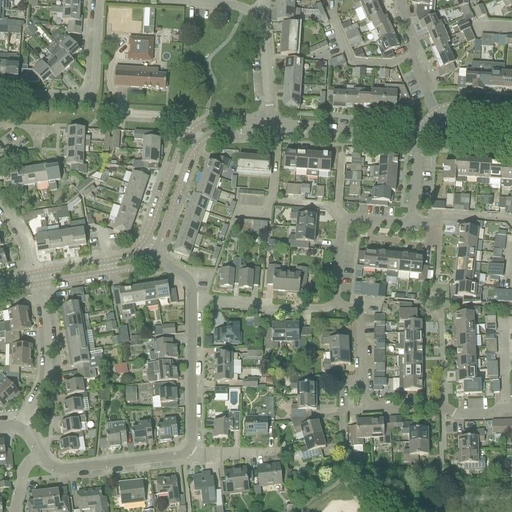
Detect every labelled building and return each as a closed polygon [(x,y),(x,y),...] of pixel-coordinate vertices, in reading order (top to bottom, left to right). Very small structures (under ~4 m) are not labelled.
[(11,0),(0,0),(0,11),(6,11),(6,3),(12,3),(11,0)] [(82,4),(82,0),(62,0),(62,9),(51,9),(63,10),(79,11),(79,4),(82,4)] [(299,0),(277,0),(277,9),(299,10),(294,10),(294,3),(299,3),(299,0)] [(353,6),(355,11),(376,2),(374,0),(361,0),(362,2),(353,6)] [(455,0),(457,8),(459,8),(468,6),(466,0),(455,0)] [(509,8),(511,6),(511,0),(495,0),(493,1),(495,5),(502,3),(504,10),(502,11),(504,16),(511,13),(509,8)] [(361,9),(366,20),(381,14),(376,2),(355,11),(356,11),(361,9)] [(472,15),(469,10),(468,6),(459,8),(460,13),(461,12),(464,18),(472,15)] [(477,19),(486,16),(482,7),(473,10),(477,19)] [(79,11),(63,10),(51,9),(51,14),(62,14),(62,22),(67,22),(67,29),(80,29),(81,17),(79,17),(79,11)] [(298,23),(299,10),(277,9),(276,21),(298,23)] [(328,22),(325,15),(322,10),(318,11),(323,24),(328,22)] [(6,12),(6,11),(0,11),(0,27),(8,28),(15,28),(16,22),(7,21),(7,20),(3,20),(4,11),(6,12)] [(111,11),(110,23),(114,24),(114,28),(125,28),(125,32),(139,33),(140,24),(130,24),(131,13),(111,11)] [(371,24),(374,31),(389,24),(386,17),(383,18),(381,14),(366,20),(368,25),(371,24)] [(444,21),(437,24),(434,16),(419,23),(422,31),(426,29),(428,33),(443,27),(442,26),(446,25),(444,21)] [(470,29),(467,22),(467,21),(465,22),(456,26),(460,33),(470,29)] [(297,36),(298,23),(291,23),(290,25),(282,24),(282,35),(297,36)] [(374,31),(379,42),(394,36),(389,24),(374,31)] [(356,30),(358,29),(356,25),(354,25),(351,27),(343,30),(348,42),(359,37),(356,30)] [(33,36),(36,33),(31,26),(27,30),(33,36)] [(433,45),(448,38),(443,27),(428,33),(433,45)] [(29,39),(33,36),(27,30),(24,33),(29,39)] [(60,39),(55,44),(59,48),(74,63),(75,63),(76,58),(74,56),(79,51),(69,39),(68,40),(65,35),(62,38),(60,39)] [(296,46),(297,36),(282,35),(281,45),(296,46)] [(375,44),(382,60),(390,60),(394,58),(391,51),(399,48),(394,36),(379,42),(375,44)] [(350,49),(362,44),(359,37),(348,42),(350,49)] [(129,38),(127,60),(151,61),(153,39),(129,38)] [(446,45),(450,43),(448,38),(433,45),(434,49),(431,50),(434,58),(449,52),(446,45)] [(311,54),(327,47),(325,43),(309,50),(311,54)] [(296,57),(296,46),(281,45),(280,56),(296,57)] [(59,48),(50,56),(64,71),(69,67),(71,69),(75,69),(75,63),(74,63),(59,48)] [(452,65),(455,64),(449,52),(434,58),(439,70),(437,71),(440,78),(455,71),(452,65)] [(7,56),(5,82),(10,83),(11,80),(18,80),(19,58),(16,58),(16,56),(7,56)] [(50,56),(41,64),(55,80),(55,81),(61,82),(61,78),(59,76),(64,71),(50,56)] [(329,70),(345,64),(342,56),(330,61),(329,70)] [(302,61),(289,60),(286,60),(285,73),(301,74),(302,61)] [(477,91),(479,63),(471,63),(471,70),(465,70),(464,86),(472,87),(472,91),(477,91)] [(491,72),(491,64),(479,63),(477,91),(482,91),(483,88),(490,88),(491,72)] [(55,81),(55,80),(41,64),(32,72),(26,71),(26,66),(22,66),(21,83),(37,84),(40,81),(43,84),(48,79),(50,81),(55,81)] [(503,73),(504,65),(491,64),(491,72),(490,88),(502,89),(504,73),(503,73)] [(158,75),(158,70),(115,68),(114,88),(165,90),(166,75),(158,75)] [(511,89),(511,72),(504,73),(502,89),(511,89)] [(300,86),(301,74),(285,73),(284,85),(300,86)] [(299,98),(300,86),(284,85),(283,97),(299,98)] [(403,87),(396,86),(384,86),(384,92),(383,108),(396,109),(396,102),(408,103),(409,101),(403,87)] [(335,89),(333,89),(328,89),(328,97),(333,97),(332,109),(345,109),(345,93),(335,92),(335,89)] [(357,107),(358,90),(353,90),(353,94),(345,93),(345,109),(353,110),(353,106),(357,107)] [(364,94),(364,91),(358,90),(357,107),(362,107),(362,110),(370,111),(371,91),(370,94),(364,94)] [(383,108),(384,92),(371,91),(370,111),(370,107),(383,108)] [(298,110),(299,98),(283,97),(282,109),(298,110)] [(84,137),(84,129),(68,129),(65,129),(65,134),(68,134),(67,141),(89,142),(89,137),(84,137)] [(143,141),(142,151),(161,152),(161,147),(159,147),(159,140),(155,139),(156,133),(134,132),(133,140),(143,141)] [(89,147),(89,142),(67,141),(67,148),(64,148),(64,153),(83,154),(83,147),(89,147)] [(295,171),(297,150),(290,150),(290,152),(285,152),(283,170),(295,171)] [(297,153),(297,150),(295,171),(306,172),(308,154),(297,153)] [(390,162),(391,150),(377,150),(377,160),(379,160),(378,168),(374,167),(374,168),(378,168),(396,170),(397,163),(390,162)] [(131,169),(139,170),(144,170),(149,170),(149,164),(158,165),(158,157),(161,158),(161,152),(142,151),(141,163),(132,162),(131,169)] [(82,166),(83,154),(64,153),(64,158),(66,158),(66,166),(71,166),(71,172),(78,172),(78,174),(86,175),(86,166),(82,166)] [(330,173),(331,153),(324,153),(324,155),(319,155),(318,172),(330,173)] [(318,172),(319,155),(308,154),(306,172),(306,178),(317,179),(318,172)] [(269,159),(240,157),(238,157),(237,172),(270,175),(271,167),(269,167),(269,159)] [(226,172),(229,161),(219,158),(216,165),(207,162),(203,174),(219,179),(221,171),(226,172)] [(454,183),(456,160),(455,160),(455,162),(448,162),(448,165),(444,164),(442,182),(454,183)] [(465,184),(467,161),(456,160),(454,183),(465,184)] [(488,186),(490,160),(483,160),(483,162),(478,162),(477,180),(477,185),(488,186)] [(489,180),(488,186),(500,187),(500,182),(500,181),(501,163),(501,161),(494,160),(494,163),(490,163),(490,160),(489,180)] [(477,180),(478,162),(467,161),(465,184),(466,184),(466,179),(477,180)] [(511,188),(511,173),(511,164),(501,163),(500,181),(500,182),(500,187),(503,187),(503,189),(510,189),(511,188)] [(57,165),(50,166),(50,164),(45,165),(48,183),(49,192),(56,191),(55,182),(60,182),(57,165)] [(49,192),(48,183),(45,165),(39,165),(40,168),(33,169),(36,185),(48,184),(49,192)] [(33,169),(27,170),(26,168),(21,169),(24,187),(36,185),(33,169)] [(396,170),(378,168),(374,168),(373,179),(377,179),(396,181),(396,170)] [(12,189),(24,187),(21,169),(16,169),(16,172),(9,173),(9,174),(3,175),(6,195),(13,194),(12,189)] [(96,173),(89,179),(92,183),(94,181),(100,182),(102,176),(96,173)] [(144,191),(148,179),(133,173),(128,185),(144,191)] [(215,190),(219,179),(203,174),(199,185),(215,190)] [(85,188),(92,183),(89,179),(82,184),(85,188)] [(395,192),(396,181),(377,179),(376,191),(371,190),(395,192)] [(79,193),(85,188),(82,184),(76,190),(79,193)] [(140,202),(144,191),(128,185),(125,197),(140,202)] [(211,202),(215,190),(199,185),(195,196),(211,202)] [(293,196),(294,185),(287,185),(286,195),(293,196)] [(323,198),(324,188),(316,187),(315,198),(323,198)] [(359,189),(359,190),(349,189),(348,196),(359,197),(360,189),(359,189)] [(94,198),(90,194),(87,190),(82,194),(85,198),(87,196),(91,201),(94,198)] [(395,193),(395,192),(371,190),(371,200),(367,199),(366,206),(387,207),(387,203),(391,204),(392,197),(389,197),(390,192),(395,193)] [(211,202),(195,196),(193,195),(189,207),(205,212),(208,201),(211,202)] [(136,213),(140,202),(125,197),(121,208),(136,213)] [(74,207),(81,202),(78,198),(71,204),(74,207)] [(40,209),(51,207),(50,201),(47,201),(47,203),(39,204),(40,209)] [(201,224),(205,212),(189,207),(185,219),(201,224)] [(132,225),(136,213),(121,208),(117,219),(132,225)] [(310,216),(311,210),(291,208),(290,220),(297,220),(296,229),(314,230),(314,229),(316,229),(317,218),(315,218),(315,217),(310,216)] [(128,237),(132,225),(117,219),(113,231),(117,233),(128,237)] [(197,235),(201,224),(185,219),(181,230),(197,235)] [(240,221),(233,220),(232,232),(239,233),(240,221)] [(84,221),(69,224),(70,232),(71,232),(74,250),(79,249),(79,247),(86,246),(83,230),(83,227),(85,226),(84,221)] [(481,230),(481,224),(468,222),(468,228),(457,227),(457,234),(459,234),(459,239),(476,241),(478,230),(481,230)] [(58,227),(46,229),(47,236),(50,254),(55,253),(55,251),(62,250),(59,231),(58,227)] [(313,244),(314,230),(296,229),(296,237),(289,237),(288,248),(308,250),(308,243),(313,244)] [(70,232),(64,233),(64,230),(59,231),(62,250),(68,249),(68,251),(74,250),(71,232),(70,232)] [(193,247),(197,235),(181,230),(177,242),(193,247)] [(495,236),(494,243),(505,244),(506,232),(497,231),(497,236),(495,236)] [(45,255),(50,254),(47,236),(35,238),(37,254),(44,252),(45,255)] [(475,252),(476,241),(459,239),(457,250),(475,252)] [(189,258),(193,247),(177,242),(173,253),(189,258)] [(492,254),(501,255),(501,251),(504,251),(505,244),(494,243),(492,254)] [(375,271),(377,251),(370,250),(370,252),(365,252),(365,253),(358,253),(357,262),(364,262),(363,270),(375,271)] [(457,250),(456,262),(474,264),(474,262),(480,263),(481,253),(475,252),(457,250)] [(377,253),(377,251),(375,271),(386,272),(388,252),(381,251),(381,254),(377,253)] [(388,254),(388,252),(386,272),(386,278),(397,279),(397,274),(399,253),(392,252),(392,255),(388,254)] [(397,274),(397,279),(408,281),(409,275),(411,254),(399,253),(397,274)] [(412,255),(412,254),(411,254),(409,275),(418,275),(417,280),(426,281),(427,267),(421,267),(423,256),(416,255),(415,257),(411,257),(411,255),(412,255)] [(491,265),(502,267),(503,259),(501,259),(501,255),(492,254),(491,265)] [(220,270),(219,288),(229,289),(229,291),(232,291),(232,285),(238,285),(238,289),(240,267),(240,260),(232,259),(232,271),(220,270)] [(473,275),(474,264),(456,262),(454,261),(452,273),(473,275),(480,276),(480,275),(473,275)] [(503,267),(502,267),(491,265),(489,277),(490,277),(498,278),(502,278),(503,267)] [(278,274),(279,267),(268,266),(266,286),(272,286),(272,291),(285,292),(287,275),(278,274)] [(245,272),(245,268),(240,267),(238,289),(248,290),(248,292),(251,292),(251,286),(258,287),(258,281),(259,269),(253,268),(253,272),(245,272)] [(306,289),(307,269),(296,268),(295,275),(287,275),(285,292),(287,293),(286,294),(297,295),(297,293),(299,294),(299,289),(306,289)] [(480,276),(473,275),(452,273),(455,273),(454,284),(482,287),(481,287),(481,284),(479,284),(480,276)] [(174,290),(168,291),(167,283),(155,285),(157,301),(169,299),(170,305),(177,304),(174,290)] [(481,291),(482,287),(454,284),(454,285),(455,285),(453,297),(458,297),(463,297),(462,300),(462,304),(480,303),(480,296),(481,291)] [(158,307),(157,301),(155,285),(143,287),(145,303),(146,309),(158,307)] [(133,305),(145,303),(143,287),(131,289),(133,305)] [(135,316),(133,305),(131,289),(118,291),(122,313),(129,312),(130,317),(135,316)] [(504,291),(498,291),(493,290),(493,298),(497,298),(497,302),(503,303),(504,291)] [(83,297),(66,300),(67,306),(61,307),(63,319),(81,316),(80,304),(84,303),(83,297)] [(411,311),(411,305),(395,303),(395,304),(398,304),(398,323),(421,323),(421,322),(417,322),(417,311),(411,311)] [(4,323),(28,319),(26,308),(19,310),(19,309),(15,309),(15,310),(2,312),(4,323)] [(480,316),(479,309),(479,308),(456,309),(457,314),(453,314),(453,321),(456,321),(456,326),(453,326),(473,326),(473,316),(480,316)] [(106,324),(115,323),(113,314),(108,315),(106,318),(107,323),(106,324)] [(88,322),(82,322),(81,316),(63,319),(65,331),(89,327),(88,322)] [(23,331),(30,330),(28,319),(4,323),(5,334),(5,340),(19,339),(19,333),(23,332),(23,331)] [(403,334),(421,334),(421,322),(421,323),(398,323),(398,324),(403,324),(403,334)] [(108,333),(116,331),(115,323),(106,324),(108,333)] [(285,325),(284,325),(284,323),(273,323),(273,325),(271,325),(271,330),(265,330),(265,350),(277,350),(277,343),(285,343),(285,325)] [(223,330),(214,330),(214,343),(223,343),(229,343),(234,343),(238,338),(238,324),(232,324),(226,324),(226,327),(224,327),(223,328),(223,330)] [(304,330),(298,330),(298,325),(285,325),(285,343),(294,343),(294,350),(305,350),(305,338),(304,330)] [(163,336),(175,335),(174,326),(162,327),(162,332),(163,336)] [(454,338),(474,337),(473,326),(453,326),(454,333),(456,333),(456,337),(454,338)] [(85,332),(90,332),(89,327),(65,331),(67,343),(86,340),(85,332)] [(162,327),(154,328),(154,332),(154,337),(163,336),(162,332),(162,327)] [(347,339),(342,339),(342,333),(322,334),(322,346),(329,345),(329,353),(348,353),(347,339)] [(398,346),(421,346),(421,334),(403,334),(403,335),(398,335),(398,346)] [(457,349),(474,348),(474,337),(454,338),(454,345),(456,345),(457,349)] [(121,346),(121,343),(120,338),(112,339),(113,347),(121,346)] [(23,345),(19,345),(19,339),(5,340),(5,346),(9,346),(9,356),(12,356),(30,357),(31,346),(23,346),(23,345)] [(93,345),(87,346),(86,340),(67,343),(68,355),(69,355),(69,354),(71,354),(101,349),(94,350),(93,345)] [(176,347),(172,347),(171,340),(153,342),(154,353),(149,354),(150,362),(177,360),(176,347)] [(403,357),(421,357),(421,346),(398,346),(395,346),(395,350),(403,350),(403,357)] [(261,358),(262,349),(247,348),(247,358),(261,358)] [(457,361),(475,360),(474,348),(457,349),(457,361)] [(108,361),(102,362),(101,349),(71,354),(69,354),(69,355),(68,355),(71,367),(77,366),(77,372),(88,370),(109,367),(108,361)] [(343,366),(348,366),(348,353),(329,353),(329,361),(323,362),(324,374),(344,373),(343,366)] [(236,355),(224,355),(214,355),(214,369),(232,369),(232,362),(236,362),(236,355)] [(30,357),(12,356),(9,356),(8,367),(30,368),(30,357)] [(398,357),(398,369),(403,369),(421,368),(421,357),(403,357),(398,357)] [(455,372),(475,371),(475,360),(457,361),(457,372),(455,372)] [(176,368),(172,369),(171,362),(147,364),(148,377),(150,377),(151,384),(177,381),(176,368)] [(117,376),(128,374),(126,364),(116,366),(117,376)] [(399,380),(421,380),(421,368),(403,369),(398,369),(399,380)] [(214,369),(214,383),(224,383),(237,383),(237,376),(240,376),(240,369),(232,369),(214,369)] [(82,381),(90,380),(88,370),(77,372),(71,373),(72,382),(65,383),(67,396),(81,394),(84,393),(82,381)] [(481,382),(476,382),(475,371),(455,372),(455,379),(458,379),(458,383),(481,382)] [(21,387),(14,379),(8,373),(4,378),(2,375),(0,376),(0,389),(11,401),(19,393),(17,391),(21,387)] [(315,384),(315,378),(290,378),(290,390),(297,390),(297,398),(315,398),(315,384)] [(257,389),(257,379),(247,379),(247,382),(242,382),(242,389),(257,389)] [(421,385),(421,380),(399,380),(399,392),(424,392),(424,385),(421,385)] [(481,394),(481,384),(481,382),(458,383),(458,384),(463,383),(463,395),(481,394)] [(176,390),(172,390),(171,384),(153,385),(154,398),(159,398),(160,404),(177,403),(176,390)] [(126,403),(135,403),(134,388),(125,388),(126,403)] [(0,389),(0,406),(2,408),(11,401),(0,389)] [(266,420),(273,420),(273,398),(265,398),(265,411),(259,411),(259,418),(246,418),(246,436),(266,436),(266,420)] [(311,411),(316,411),(315,398),(297,398),(296,406),(290,406),(290,417),(292,423),(290,423),(290,424),(291,423),(311,418),(311,411)] [(84,412),(82,413),(80,400),(63,403),(65,416),(84,413),(84,412)] [(79,425),(86,424),(84,413),(65,416),(66,422),(61,423),(63,435),(65,435),(82,432),(80,432),(79,425)] [(212,435),(212,439),(227,439),(227,432),(233,432),(233,414),(229,414),(229,416),(221,416),(221,422),(214,422),(214,435),(212,435)] [(317,422),(312,424),(311,418),(291,423),(290,424),(294,435),(301,433),(303,441),(321,435),(317,422)] [(390,430),(395,430),(395,418),(389,419),(389,425),(383,426),(383,421),(369,421),(370,440),(378,440),(379,446),(390,445),(390,430)] [(402,423),(402,419),(402,418),(395,418),(395,430),(401,430),(401,433),(408,433),(408,443),(427,443),(427,429),(417,429),(417,423),(402,423)] [(171,438),(177,437),(175,419),(163,421),(164,425),(156,426),(158,444),(171,442),(171,438)] [(353,453),(362,453),(362,440),(370,440),(369,421),(368,421),(368,420),(362,420),(362,422),(356,422),(356,427),(350,427),(351,447),(352,447),(353,453)] [(492,434),(498,434),(498,422),(491,422),(491,423),(487,423),(487,427),(491,427),(492,434)] [(151,429),(148,429),(148,423),(139,424),(140,428),(131,429),(133,447),(146,445),(145,441),(152,440),(151,429)] [(126,443),(124,425),(112,427),(112,432),(106,433),(108,450),(120,448),(120,444),(126,443)] [(477,443),(484,443),(483,431),(462,432),(462,438),(459,438),(459,452),(477,452),(477,443)] [(75,439),(83,438),(82,432),(65,435),(66,441),(59,442),(61,455),(78,452),(75,439)] [(320,450),(325,448),(321,435),(303,441),(305,448),(299,450),(303,461),(322,456),(320,450)] [(5,448),(4,441),(0,441),(0,466),(6,466),(6,469),(13,469),(11,452),(6,452),(5,448)] [(418,456),(428,456),(427,443),(408,443),(409,451),(402,452),(403,463),(418,463),(418,456)] [(484,460),(477,460),(477,452),(459,452),(459,453),(457,453),(458,459),(459,459),(459,465),(463,465),(464,472),(485,471),(484,460)] [(281,486),(280,475),(279,465),(257,468),(260,488),(281,486)] [(237,472),(224,473),(225,481),(227,496),(249,494),(248,484),(247,472),(246,473),(245,469),(240,470),(236,470),(237,472)] [(213,480),(210,481),(209,473),(201,474),(201,476),(192,477),(194,493),(201,493),(202,506),(216,505),(213,480)] [(178,497),(176,487),(175,477),(156,480),(158,496),(167,495),(169,506),(171,507),(179,506),(178,497)] [(145,504),(143,491),(142,481),(118,484),(121,506),(145,504)] [(88,492),(77,494),(78,504),(79,511),(82,511),(94,510),(94,511),(106,511),(107,509),(105,499),(101,499),(100,490),(88,491),(88,492)] [(68,511),(67,498),(59,499),(58,491),(45,492),(47,511),(68,511)] [(47,511),(45,492),(32,494),(33,502),(27,503),(28,511),(47,511)]
